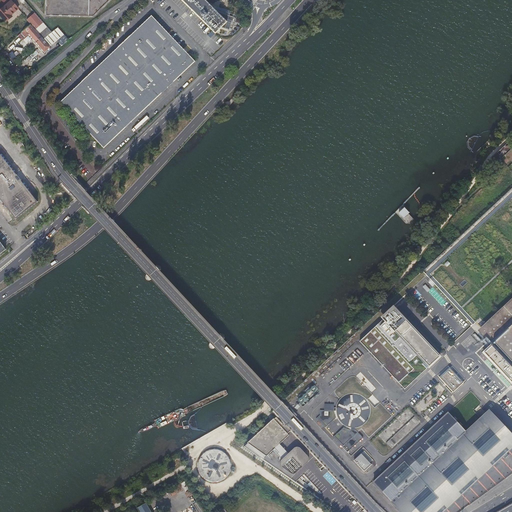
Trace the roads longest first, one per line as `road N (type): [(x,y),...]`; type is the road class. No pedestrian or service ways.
road 1 (tertiary): [(369,506),(22,121)]
road 2 (primary): [(0,296),(118,207),(308,0)]
road 3 (primary): [(239,50),(51,229)]
road 4 (unknown): [(46,111),(147,8),(206,63)]
road 5 (unclassified): [(22,121),(26,89),(129,0)]
